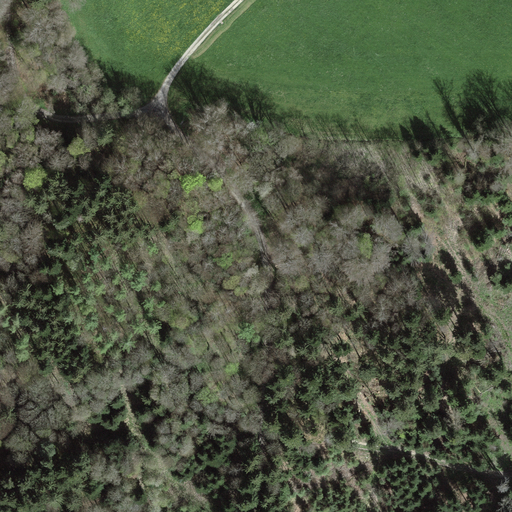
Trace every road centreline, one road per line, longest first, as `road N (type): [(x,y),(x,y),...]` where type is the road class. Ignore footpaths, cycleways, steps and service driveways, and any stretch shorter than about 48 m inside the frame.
road 1 (track): [(158,107),(260,232),(266,290),(258,407),(272,471),(255,511)]
road 2 (track): [(258,407),(287,434),(511,480)]
road 3 (track): [(4,0),(17,89),(41,108),(105,120),(158,107)]
road 4 (track): [(158,107),(185,62),(244,0)]
